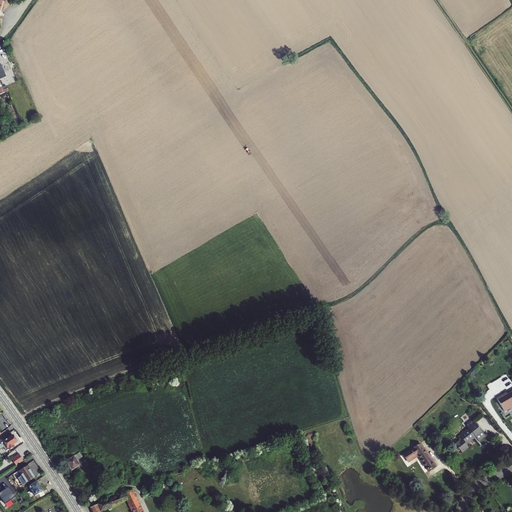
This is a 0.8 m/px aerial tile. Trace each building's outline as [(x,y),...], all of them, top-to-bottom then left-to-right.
[(505,393),(496,398),(500,406),(509,401),(511,405),(511,404),(511,392),(507,396),(505,393)] [(486,437),(473,420),(466,425),(469,429),(460,436),(463,439),(455,445),(462,454),(470,448),(467,445),(476,438),(480,443),(486,437)] [(12,436),(10,433),(2,439),(4,442),(1,444),(6,452),(13,447),(12,446),(17,442),(13,436),(12,436)] [(421,444),(403,456),(409,465),(419,458),(429,473),(437,467),(421,444)] [(70,456),(64,460),(71,471),(79,466),(76,461),(83,456),(81,453),(72,458),(70,456)] [(16,466),(23,462),(19,455),(12,460),(16,466)] [(28,466),(19,472),(26,483),(34,478),(30,471),(30,470),(28,466)] [(3,490),(0,486),(0,498),(4,504),(11,499),(13,501),(18,498),(9,485),(3,490)] [(113,495),(116,501),(134,493),(131,487),(113,495)] [(142,511),(134,493),(116,501),(104,507),(103,505),(92,510),(92,511),(142,511)]
